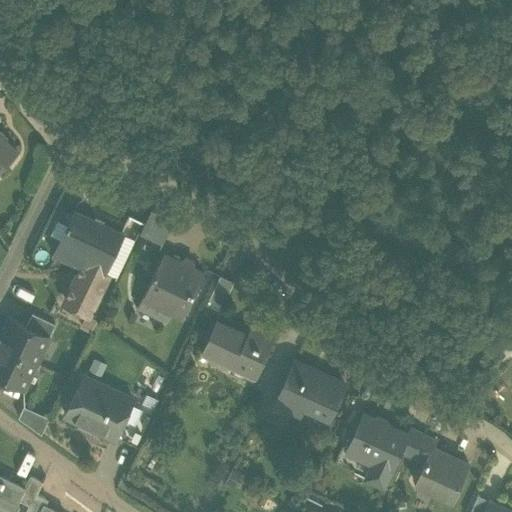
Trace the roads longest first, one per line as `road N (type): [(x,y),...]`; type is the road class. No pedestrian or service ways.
road 1 (residential): [(68,142),(241,232),(306,308),(511,446)]
road 2 (residential): [(129,511),(0,416)]
road 3 (residential): [(0,281),(68,142)]
